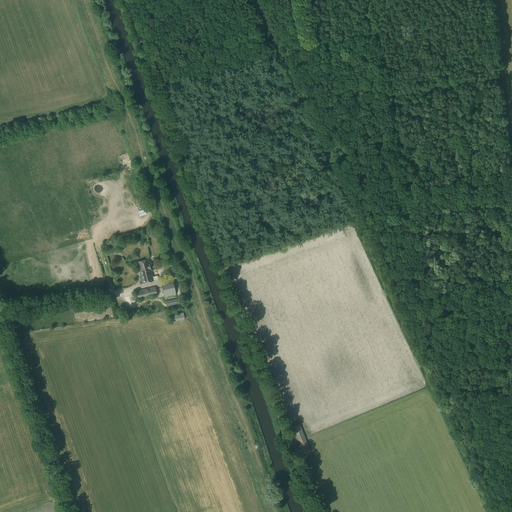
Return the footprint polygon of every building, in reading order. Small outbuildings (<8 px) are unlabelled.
[(157,276),(152,277),(148,259),(137,262),(142,284),(153,281),(153,280),(158,279),(157,276)] [(162,294),(174,292),(172,283),(161,285),(162,294)] [(138,300),(151,297),(157,296),(155,287),(136,291),(138,300)] [(178,299),(165,301),(166,307),(179,304),(178,299)] [(183,313),(169,316),(171,322),(184,319),(183,313)] [(292,427),(303,454),(310,451),(300,424),(292,427)]
